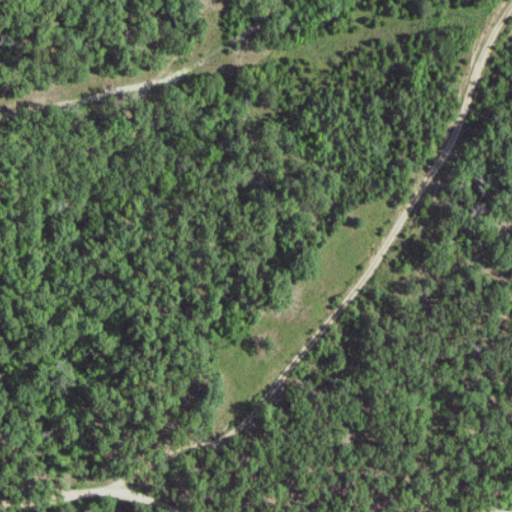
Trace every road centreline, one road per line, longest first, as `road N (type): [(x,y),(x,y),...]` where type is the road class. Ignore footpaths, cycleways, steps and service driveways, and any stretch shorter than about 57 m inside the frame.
road 1 (residential): [(110,489),(236,435),(390,240),(511,15)]
road 2 (residential): [(0,111),(176,75),(249,36),(289,0)]
road 3 (residential): [(0,502),(130,488),(163,511)]
